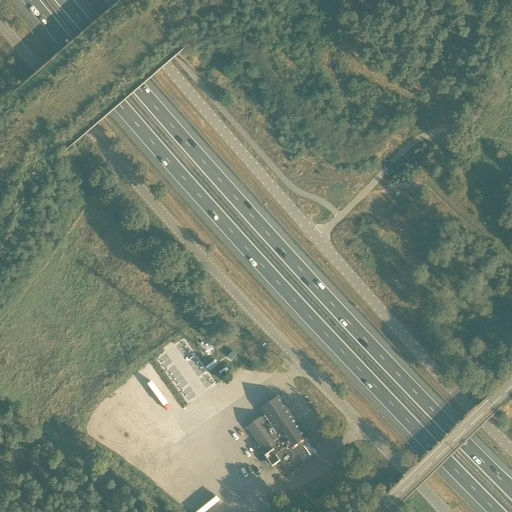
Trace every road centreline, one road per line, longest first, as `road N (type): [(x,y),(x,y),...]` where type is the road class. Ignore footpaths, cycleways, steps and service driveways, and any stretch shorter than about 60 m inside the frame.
road 1 (motorway): [(29,0),(270,275),(495,511)]
road 2 (motorway): [(511,491),(286,256),(62,0)]
road 3 (tertiary): [(444,511),(205,262),(0,24)]
road 4 (tertiary): [(314,236),(110,0)]
road 5 (tertiary): [(511,452),(314,236)]
road 6 (unclassified): [(511,53),(473,118),(411,142),(314,236)]
road 7 (tertiary): [(381,511),(511,385)]
